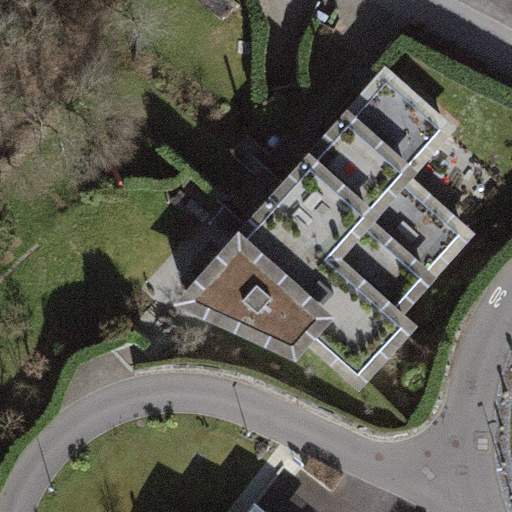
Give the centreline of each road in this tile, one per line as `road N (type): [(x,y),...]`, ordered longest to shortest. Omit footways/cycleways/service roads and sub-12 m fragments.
road 1 (residential): [(464,473),(374,456),(203,389),(137,396),(79,424),(37,475),(22,511)]
road 2 (residential): [(511,300),(474,371),(464,473)]
